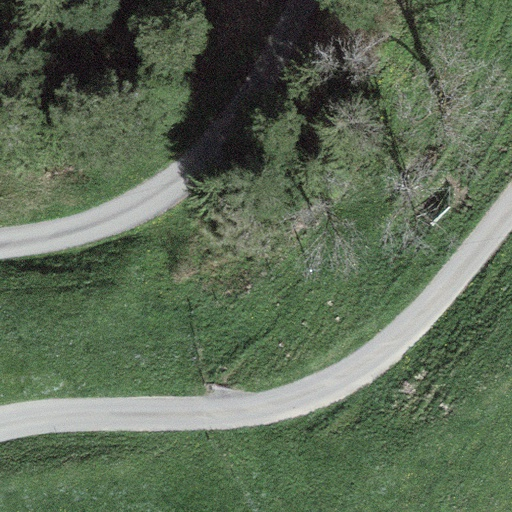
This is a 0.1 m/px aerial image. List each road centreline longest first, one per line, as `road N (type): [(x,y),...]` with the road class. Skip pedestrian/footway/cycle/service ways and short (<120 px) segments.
road 1 (unclassified): [(511,206),(414,322),(379,353),(296,399),(230,412),(104,412),(0,424)]
road 2 (unclassified): [(0,246),(105,219),(170,185),(234,117),(300,0)]
